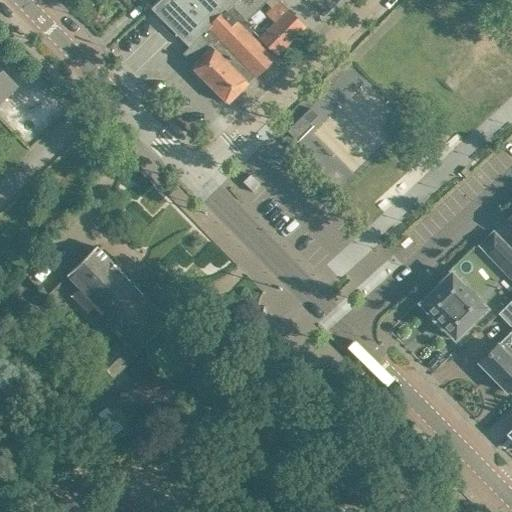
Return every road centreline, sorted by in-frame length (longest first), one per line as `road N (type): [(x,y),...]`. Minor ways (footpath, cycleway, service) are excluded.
road 1 (unclassified): [(0,454),(172,417),(310,297)]
road 2 (unclassified): [(194,176),(374,0)]
road 3 (tertiary): [(194,176),(22,0)]
road 4 (tertiary): [(511,502),(346,331)]
road 5 (unclassified): [(346,331),(511,181)]
road 6 (tertiary): [(310,297),(194,176)]
